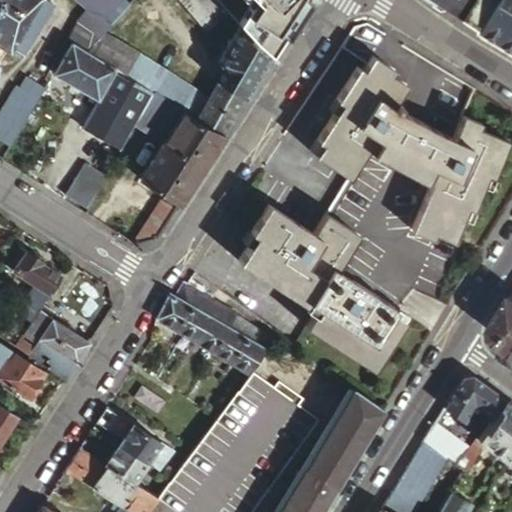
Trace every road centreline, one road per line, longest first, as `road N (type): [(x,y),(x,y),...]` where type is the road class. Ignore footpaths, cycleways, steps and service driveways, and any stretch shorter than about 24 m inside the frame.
road 1 (residential): [(148,281),(335,0)]
road 2 (residential): [(4,511),(148,281)]
road 3 (residential): [(454,338),(349,511)]
road 4 (residential): [(0,187),(148,281)]
road 5 (residential): [(381,0),(511,82)]
